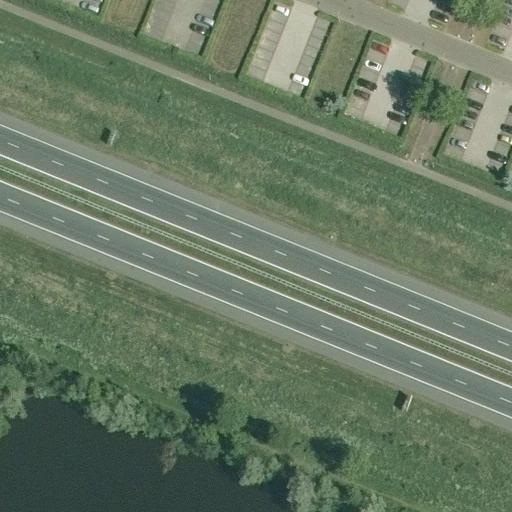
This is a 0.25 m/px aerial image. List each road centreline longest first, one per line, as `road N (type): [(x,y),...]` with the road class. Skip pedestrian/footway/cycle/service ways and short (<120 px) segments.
road 1 (motorway): [(511,347),(0,140)]
road 2 (motorway): [(0,197),(511,404)]
road 3 (unclassified): [(511,74),(329,0)]
